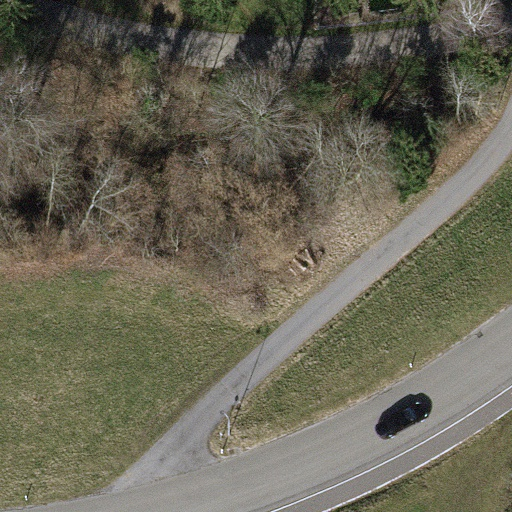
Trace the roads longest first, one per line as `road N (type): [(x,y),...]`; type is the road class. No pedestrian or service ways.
road 1 (residential): [(164,511),(162,476),(189,430),(482,164),(511,127)]
road 2 (track): [(511,29),(287,52),(74,24),(4,0)]
road 3 (tertiary): [(164,511),(309,462),(438,394),(511,340)]
